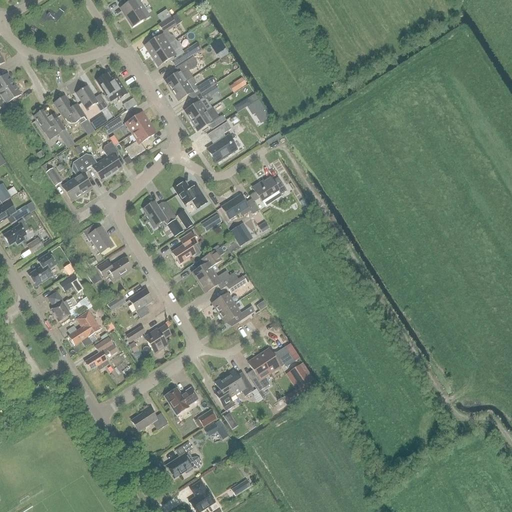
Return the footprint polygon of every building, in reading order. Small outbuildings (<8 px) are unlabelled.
[(120,9),(132,28),(145,19),(136,5),(143,0),(128,0),(130,3),(120,9)] [(144,47),(151,57),(169,46),(169,45),(175,41),(174,41),(172,37),(170,37),(167,32),(175,26),(170,18),(158,26),(164,34),(144,47)] [(219,40),(210,46),(216,55),(225,49),(219,40)] [(180,47),(177,43),(176,43),(175,41),(169,45),(169,46),(151,57),(157,67),(169,60),(170,63),(171,62),(183,55),(182,54),(179,49),(180,47)] [(183,55),(171,62),(175,68),(196,53),(192,48),(182,54),(183,55)] [(171,92),(192,78),(191,78),(187,72),(196,66),(196,64),(192,58),(175,69),(178,73),(164,82),(171,92)] [(127,94),(119,82),(115,76),(110,79),(107,74),(96,82),(106,97),(104,97),(107,102),(110,102),(119,96),(120,99),(127,94)] [(0,93),(14,85),(7,75),(0,78),(0,93)] [(192,100),(196,97),(200,95),(200,94),(214,85),(210,79),(196,89),(194,86),(196,84),(192,79),(193,79),(192,78),(186,82),(171,92),(178,102),(189,95),(192,100)] [(234,85),(237,90),(245,85),(242,80),(234,85)] [(14,85),(0,93),(0,115),(12,108),(9,103),(20,95),(14,85)] [(200,95),(196,97),(199,102),(184,112),(191,122),(212,109),(211,108),(208,103),(211,101),(209,98),(218,92),(215,86),(200,95)] [(87,88),(76,95),(86,110),(95,104),(100,112),(107,107),(99,96),(94,99),(87,88)] [(244,102),(244,105),(245,108),(257,100),(254,95),(244,102)] [(64,97),(54,104),(64,120),(65,119),(67,122),(71,124),(74,124),(78,122),(80,125),(83,130),(90,126),(87,120),(77,105),(72,109),(64,97)] [(257,101),(246,108),(252,116),(254,114),(260,124),(269,118),(257,101)] [(222,116),(218,118),(212,109),(191,122),(197,132),(209,125),(212,130),(225,121),(222,116)] [(44,110),(33,117),(49,140),(58,134),(64,130),(57,119),(54,115),(49,118),(44,110)] [(132,135),(148,124),(142,113),(125,124),(132,135)] [(122,125),(118,119),(104,128),(107,134),(122,125)] [(90,124),(95,130),(100,127),(95,121),(90,124)] [(215,139),(214,140),(215,141),(214,145),(208,149),(217,163),(235,152),(223,134),(231,130),(226,123),(211,133),(215,139)] [(140,144),(155,134),(148,124),(132,135),(136,142),(124,150),(131,160),(145,151),(140,144)] [(71,140),(64,144),(67,149),(74,145),(71,140)] [(112,176),(121,170),(113,158),(119,154),(111,143),(103,147),(102,152),(107,158),(102,161),(112,176)] [(102,161),(97,165),(91,157),(85,155),(79,159),(86,170),(91,167),(101,183),(112,176),(102,161)] [(76,178),(71,181),(81,196),(91,190),(82,176),(88,172),(86,170),(79,159),(72,164),(71,170),(76,178)] [(61,183),(52,170),(46,174),(55,187),(61,183)] [(280,196),(286,192),(278,178),(272,182),(270,179),(260,185),(259,184),(252,189),(261,203),(278,192),(280,196)] [(71,181),(61,188),(71,203),(81,196),(71,181)] [(196,186),(190,190),(185,183),(174,190),(184,206),(191,202),(196,210),(200,207),(207,203),(199,191),(196,186)] [(10,197),(7,191),(2,184),(0,185),(0,201),(1,203),(10,197)] [(252,215),(258,211),(251,200),(245,204),(241,196),(221,209),(225,215),(226,215),(229,220),(239,213),(242,217),(250,211),(252,215)] [(0,221),(2,221),(6,219),(15,213),(9,203),(0,209),(0,221)] [(35,209),(31,203),(25,207),(29,213),(35,209)] [(176,219),(166,203),(165,203),(166,205),(159,209),(154,203),(142,210),(150,222),(149,223),(153,230),(158,226),(160,229),(161,229),(158,225),(163,222),(166,225),(176,219)] [(15,213),(6,219),(10,225),(29,213),(25,207),(15,213)] [(217,216),(208,222),(212,228),(221,223),(217,216)] [(188,219),(181,223),(185,229),(192,225),(188,219)] [(3,237),(8,245),(15,241),(17,244),(23,240),(22,238),(26,236),(23,231),(25,230),(26,231),(28,230),(22,220),(17,223),(19,225),(9,232),(10,233),(3,237)] [(269,229),(264,222),(257,227),(262,233),(269,229)] [(243,224),(231,232),(241,247),(252,240),(243,224)] [(178,225),(172,230),(176,236),(183,232),(178,225)] [(99,254),(112,246),(101,228),(96,231),(93,226),(82,233),(89,242),(91,241),(99,254)] [(191,234),(180,241),(183,246),(171,253),(179,265),(195,254),(191,248),(193,247),(192,245),(196,242),(191,234)] [(43,247),(37,239),(26,246),(32,254),(43,247)] [(223,254),(220,248),(201,261),(204,266),(191,274),(198,284),(214,274),(218,271),(215,266),(221,262),(218,257),(223,254)] [(28,275),(35,287),(52,277),(47,270),(55,265),(48,254),(38,261),(41,267),(28,275)] [(97,264),(93,258),(86,263),(90,268),(97,264)] [(114,281),(131,270),(124,259),(111,268),(107,263),(97,269),(104,279),(110,275),(114,281)] [(102,280),(94,269),(86,275),(93,286),(102,280)] [(214,274),(198,284),(204,294),(217,286),(220,291),(238,280),(234,274),(229,277),(226,272),(217,278),(214,274)] [(73,276),(60,285),(64,292),(72,288),(76,294),(82,291),(73,276)] [(246,284),(242,278),(226,288),(230,294),(246,284)] [(152,302),(145,291),(129,301),(140,318),(140,319),(148,314),(144,307),(152,302)] [(56,294),(48,299),(49,301),(49,302),(51,306),(52,305),(54,308),(50,311),(58,323),(70,316),(72,320),(82,313),(72,297),(68,300),(62,304),(56,294)] [(211,305),(218,315),(234,304),(227,294),(211,305)] [(125,302),(121,296),(107,306),(111,312),(125,302)] [(262,301),(255,306),(259,311),(266,306),(262,301)] [(234,304),(218,315),(224,325),(237,317),(240,322),(252,314),(254,313),(251,307),(249,309),(240,314),(234,304)] [(100,330),(88,312),(76,320),(81,328),(67,337),(73,346),(80,342),(84,348),(91,344),(88,338),(100,330)] [(156,330),(144,338),(154,355),(167,347),(163,341),(170,336),(164,327),(157,331),(156,330)] [(141,328),(126,337),(130,343),(144,334),(141,328)] [(99,354),(84,364),(89,371),(96,367),(99,372),(109,365),(104,358),(110,354),(112,358),(119,353),(109,339),(95,348),(99,354)] [(138,350),(134,343),(128,346),(133,353),(138,350)] [(277,355),(273,358),(268,350),(258,357),(269,375),(284,365),(286,368),(294,362),(285,348),(276,354),(277,355)] [(269,375),(258,357),(247,364),(256,376),(250,380),(258,393),(261,391),(269,386),(264,378),(269,375)] [(289,373),(300,390),(310,383),(299,366),(289,373)] [(224,378),(235,396),(241,392),(244,398),(254,392),(246,379),(240,383),(233,372),(224,378)] [(218,390),(213,394),(216,398),(225,412),(235,406),(230,399),(235,396),(224,378),(214,384),(218,390)] [(177,390),(164,398),(176,416),(188,408),(188,407),(197,400),(190,389),(180,396),(177,390)] [(288,403),(299,396),(296,392),(295,390),(284,398),(288,403)] [(143,414),(131,422),(138,433),(152,424),(157,432),(168,425),(161,414),(155,418),(148,408),(141,412),(143,414)] [(216,420),(210,411),(198,419),(203,428),(216,420)] [(231,419),(226,422),(231,429),(236,426),(231,419)] [(204,430),(208,437),(218,431),(214,424),(204,430)] [(191,460),(187,453),(192,450),(188,443),(175,452),(179,458),(165,467),(174,480),(192,468),(194,469),(198,469),(201,465),(200,461),(196,458),(192,459),(191,460)] [(246,481),(239,485),(244,491),(250,487),(246,481)] [(188,502),(194,511),(201,511),(215,503),(206,491),(200,482),(189,489),(195,498),(188,502)]
